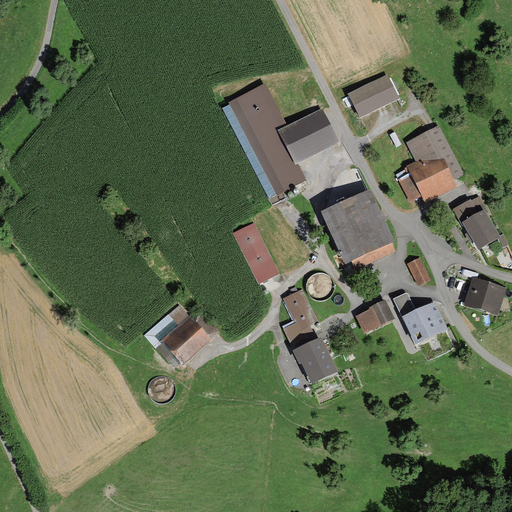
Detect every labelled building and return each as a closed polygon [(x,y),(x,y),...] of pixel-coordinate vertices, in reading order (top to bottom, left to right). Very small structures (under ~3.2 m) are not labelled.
[(393,73),(351,94),(366,124),(408,102),(393,73)] [(269,84),(222,112),(275,200),(322,173),(269,84)] [(312,111),(313,152),(340,140),(339,138),(325,106),(312,111)] [(471,183),(441,130),(394,156),(425,209),(471,183)] [(371,193),(329,213),(355,265),(397,245),(371,193)] [(487,209),(466,223),(484,251),(506,237),(487,209)] [(258,226),(237,236),(260,285),(282,274),(258,226)] [(422,260),(411,264),(420,286),(431,281),(422,260)] [(464,306),(504,316),(510,290),(471,280),(464,306)] [(405,288),(392,294),(397,305),(410,299),(405,288)] [(435,297),(405,311),(417,337),(447,324),(435,297)] [(388,303),(362,313),(370,334),(396,324),(388,303)] [(179,310),(150,339),(185,374),(214,345),(179,310)] [(328,341),(296,356),(313,393),(345,377),(328,341)]
